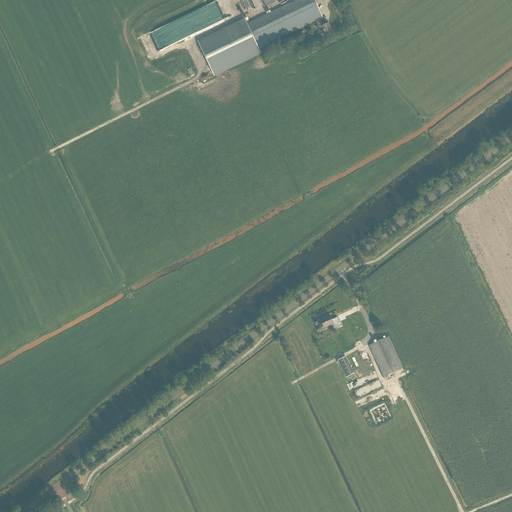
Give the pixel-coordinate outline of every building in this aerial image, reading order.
[(325,25),(322,17),(313,0),(296,0),(247,24),(245,19),(197,41),(214,76),(261,54),(259,49),(315,21),(318,26),(317,27),(320,33),(323,31),(326,37),(334,33),(329,23),(325,25)] [(233,0),(231,1),(236,14),(245,10),(241,0),(233,0)] [(266,11),(261,0),(252,0),(259,14),(266,11)] [(360,325),(353,309),(336,317),(337,318),(332,320),(331,317),(321,321),(324,328),(334,324),(334,323),(338,321),(350,346),(362,340),(361,339),(367,336),(361,324),(360,325)] [(384,377),(403,368),(388,337),(369,346),(384,377)] [(345,357),(338,361),(347,377),(353,374),(345,357)] [(350,392),(353,400),(366,395),(365,392),(368,391),(369,393),(374,391),(382,388),(378,379),(360,386),(360,387),(350,392)] [(359,380),(350,384),(352,388),(359,386),(357,383),(360,381),(359,380)]
